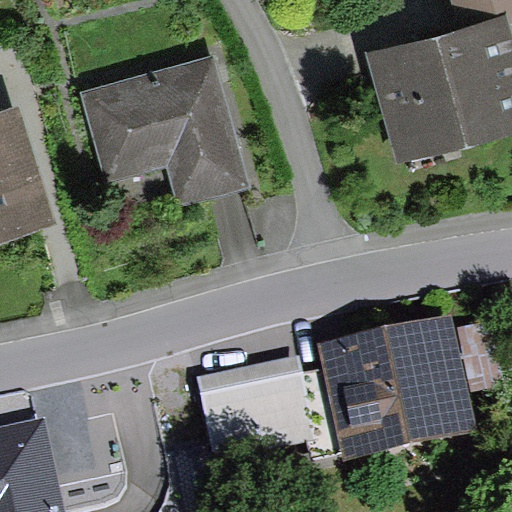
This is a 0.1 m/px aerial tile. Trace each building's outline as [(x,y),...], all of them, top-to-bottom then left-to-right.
[(511,0),(458,0),(464,19),(511,6),(511,0)] [(381,54),(405,140),(471,122),(473,127),(511,116),(511,82),(495,22),(381,54)] [(210,58),(84,91),(106,174),(181,154),(191,192),(243,179),(210,58)] [(0,213),(29,205),(5,123),(0,124),(0,213)] [(436,342),(342,363),(359,442),(453,421),(436,342)] [(251,373),(201,385),(216,448),(263,437),(265,446),(307,436),(293,378),(254,387),(251,373)] [(57,511),(38,429),(0,437),(0,511),(57,511)]
